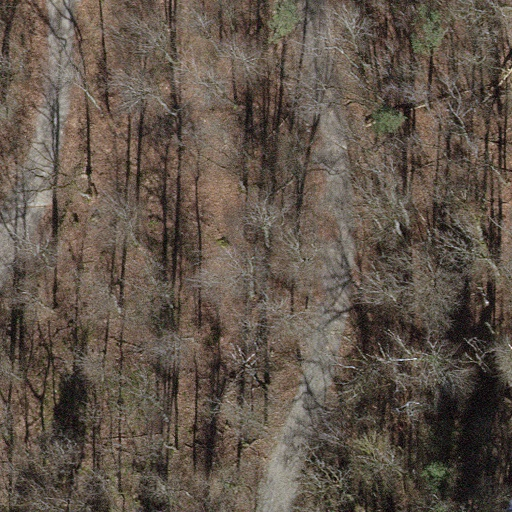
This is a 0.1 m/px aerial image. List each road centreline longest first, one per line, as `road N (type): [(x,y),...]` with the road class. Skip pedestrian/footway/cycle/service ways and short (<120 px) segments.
road 1 (track): [(318,0),(337,336),(279,511)]
road 2 (track): [(0,263),(30,204),(58,80),(60,0)]
